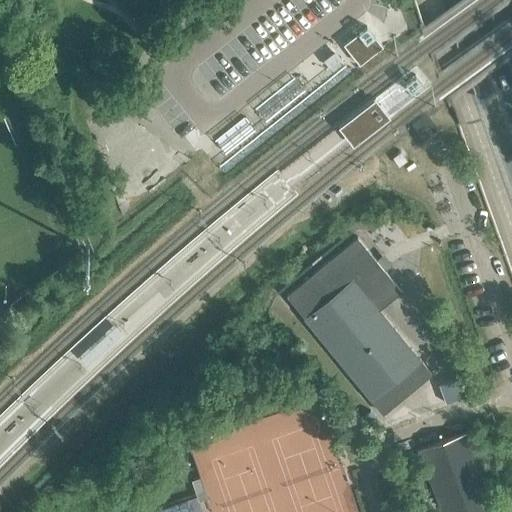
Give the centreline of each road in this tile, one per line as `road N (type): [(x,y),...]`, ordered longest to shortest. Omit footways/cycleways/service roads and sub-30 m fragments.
road 1 (unclassified): [(511,338),(465,203),(431,138)]
road 2 (secondary): [(455,0),(511,166)]
